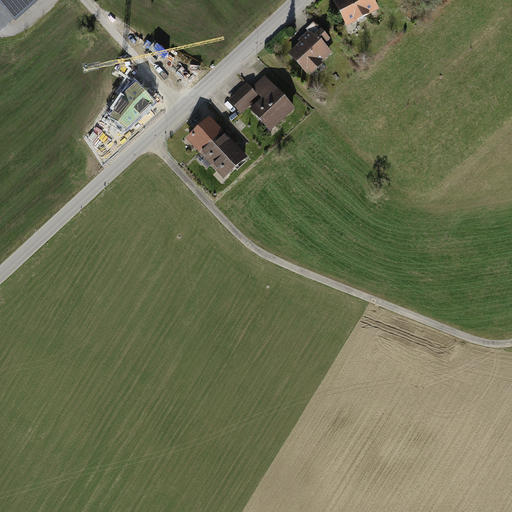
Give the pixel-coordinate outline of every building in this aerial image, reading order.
[(0,0),(0,1),(16,19),(37,0),(0,0)] [(368,0),(332,0),(330,1),(343,27),(374,12),(368,0)] [(298,43),(285,55),(304,75),(307,72),(309,75),(331,54),(323,46),(328,41),(317,28),(311,34),(308,31),(297,41),(298,43)] [(246,111),(267,133),(292,110),(263,79),(250,90),(245,85),(227,101),(240,116),(246,111)] [(127,86),(114,98),(118,102),(109,110),(116,119),(125,111),(137,123),(157,106),(139,86),(132,92),(127,86)] [(183,140),(222,181),(245,158),(207,118),(183,140)]
